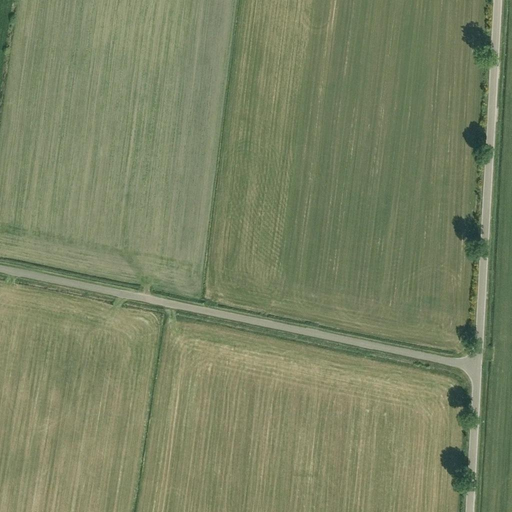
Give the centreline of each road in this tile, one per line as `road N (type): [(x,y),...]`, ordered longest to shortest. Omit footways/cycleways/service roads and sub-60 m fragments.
road 1 (unclassified): [(477,367),(0,269)]
road 2 (unclassified): [(477,367),(499,0)]
road 3 (unclassified): [(468,511),(477,367)]
